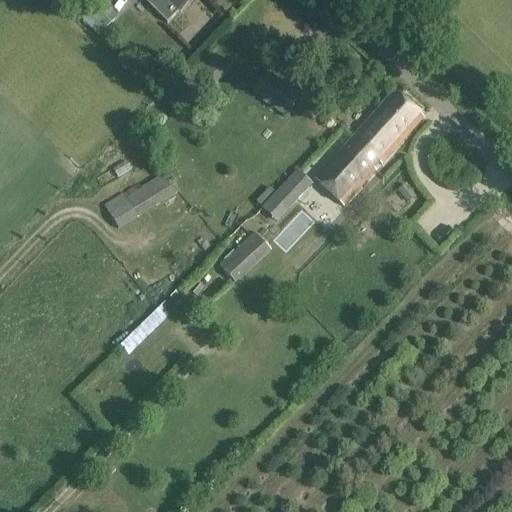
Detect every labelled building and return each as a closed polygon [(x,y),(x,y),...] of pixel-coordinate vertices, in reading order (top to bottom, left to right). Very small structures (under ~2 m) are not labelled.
[(93,0),(91,0),(78,15),(100,34),(114,19),(93,0)] [(143,0),(167,23),(179,11),(180,13),(192,0),(143,0)] [(186,106),(224,77),(210,58),(171,87),(186,106)] [(294,105),(302,92),(268,70),(258,87),(275,98),(277,95),(294,105)] [(424,118),(394,91),(336,158),(337,158),(315,181),(342,207),(364,183),(364,184),(424,118)] [(297,171),(275,194),(290,208),(312,186),(297,171)] [(179,194),(167,174),(141,189),(154,210),(179,194)] [(233,282),(269,251),(255,234),(219,265),(233,282)]
